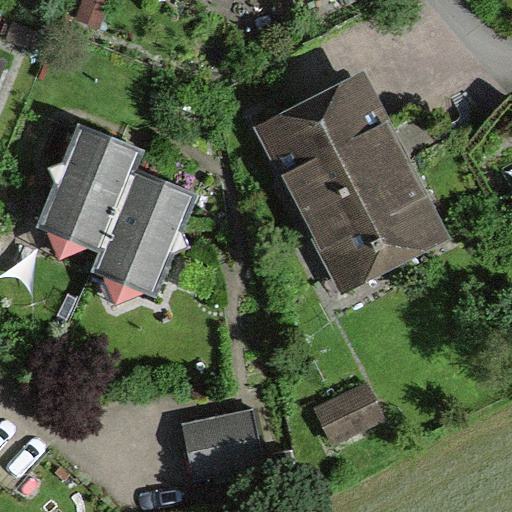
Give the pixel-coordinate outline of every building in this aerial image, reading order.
[(433,249),(349,89),(254,138),(338,298),(433,249)] [(60,130),(19,229),(84,256),(125,157),(60,130)] [(185,197),(128,173),(82,283),(140,307),(185,197)] [(386,417),(367,379),(315,405),(334,442),(386,417)] [(183,417),(195,476),(266,462),(255,403),(183,417)]
